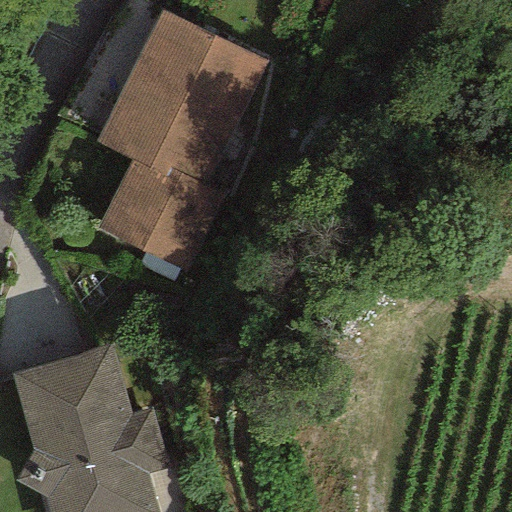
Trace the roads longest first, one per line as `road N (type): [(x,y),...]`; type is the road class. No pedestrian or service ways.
road 1 (track): [(511,270),(442,289),(397,347),(378,400),(376,511)]
road 2 (residential): [(97,0),(35,107),(0,204)]
